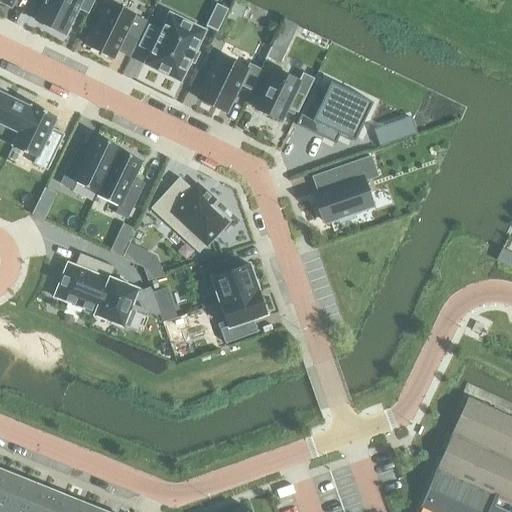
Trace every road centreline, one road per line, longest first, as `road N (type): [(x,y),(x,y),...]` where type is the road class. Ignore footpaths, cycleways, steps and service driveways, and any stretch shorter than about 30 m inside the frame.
road 1 (residential): [(348,433),(257,173),(0,46)]
road 2 (residential): [(0,426),(169,494),(348,433)]
road 3 (residential): [(348,433),(402,413),(466,299),(511,296)]
